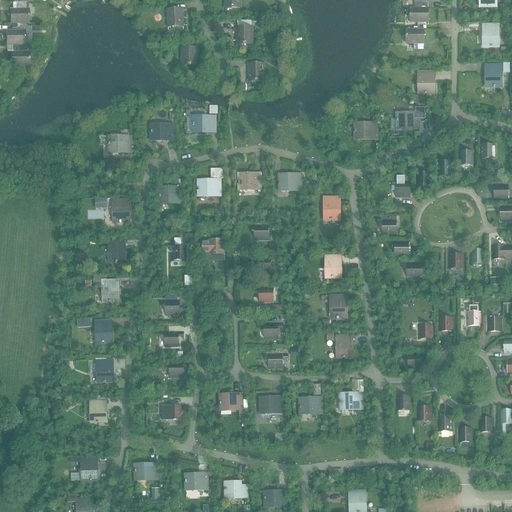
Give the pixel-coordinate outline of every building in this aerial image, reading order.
[(411,22),(428,22),(428,8),(411,8),(411,22)] [(11,10),(11,23),(28,23),(28,9),(11,10)] [(167,11),(167,26),(183,26),(183,11),(167,11)] [(507,24),(502,24),(502,23),(493,23),(493,25),(483,25),(483,47),(499,47),(499,27),(501,27),(501,29),(507,29),(507,24)] [(236,29),(236,43),(252,43),(252,28),(236,29)] [(414,51),(424,51),(424,30),(407,30),(406,43),(414,44),(414,51)] [(7,31),(7,45),(25,45),(24,31),(7,31)] [(181,49),(182,64),(197,64),(197,49),(181,49)] [(11,52),(11,66),(29,66),(29,52),(11,52)] [(288,60),(278,60),(278,69),(288,69),(288,60)] [(248,65),(248,80),(264,80),(264,65),(248,65)] [(485,65),(485,88),(501,87),(501,65),(485,65)] [(418,72),(418,94),(434,94),(434,72),(418,72)] [(218,115),(218,106),(210,106),(209,115),(218,115)] [(215,117),(191,117),(191,111),(186,111),(186,125),(193,125),(193,133),(215,132),(215,117)] [(397,113),(397,129),(419,129),(419,113),(397,113)] [(355,124),(355,140),(377,139),(377,124),(355,124)] [(151,125),(151,141),(173,141),(173,125),(151,125)] [(108,137),(108,153),(130,153),(130,137),(108,137)] [(480,146),(480,159),(495,158),(495,145),(480,146)] [(459,152),(459,165),(474,165),(474,152),(459,152)] [(437,162),(437,175),(452,175),(452,162),(437,162)] [(416,174),(416,187),(430,186),(430,173),(416,174)] [(238,175),(239,191),(261,190),(260,174),(238,175)] [(279,175),(279,191),(301,191),(301,175),(279,175)] [(408,182),(405,182),(405,177),(397,177),(397,182),(396,182),(396,197),(409,197),(408,182)] [(198,181),(198,197),(221,196),(220,180),(198,181)] [(494,185),(494,200),(507,199),(507,185),(494,185)] [(159,187),(159,204),(182,203),(181,187),(159,187)] [(323,198),(324,220),(340,220),(339,198),(323,198)] [(113,201),(114,222),(129,222),(129,200),(113,201)] [(511,206),(500,206),(500,221),(511,220),(511,206)] [(382,221),(383,235),(396,235),(396,220),(382,221)] [(255,226),(255,241),(268,241),(268,226),(255,226)] [(194,245),(194,236),(185,236),(185,245),(194,245)] [(210,241),(210,242),(204,242),(204,253),(210,253),(210,254),(224,254),(224,239),(217,239),(217,241),(210,241)] [(109,241),(110,263),(125,262),(125,240),(109,241)] [(395,242),(395,256),(408,256),(408,242),(395,242)] [(491,246),(491,259),(506,259),(506,246),(491,246)] [(171,247),(171,260),(185,260),(185,247),(171,247)] [(470,250),(470,263),(484,263),(484,250),(470,250)] [(448,255),(448,268),(463,267),(462,255),(448,255)] [(325,256),(325,278),(341,278),(341,256),(325,256)] [(257,258),(257,272),(271,272),(270,258),(257,258)] [(407,264),(407,278),(420,278),(420,263),(407,264)] [(206,275),(205,265),(196,265),(197,275),(206,275)] [(196,276),(186,276),(186,286),(197,286),(196,276)] [(102,281),(103,302),(119,302),(118,280),(102,281)] [(259,288),(259,302),(272,302),(272,288),(259,288)] [(330,296),(330,318),(346,318),(346,296),(330,296)] [(511,300),(511,299),(506,299),(506,301),(503,301),(503,314),(511,313),(511,310),(511,300)] [(166,301),(166,315),(179,315),(179,301),(166,301)] [(466,313),(467,326),(481,326),(481,313),(466,313)] [(438,319),(439,332),(453,331),(452,318),(438,319)] [(487,319),(487,332),(502,331),(501,318),(487,319)] [(95,321),(96,343),(112,343),(111,321),(95,321)] [(264,324),(264,338),(277,338),(277,329),(283,329),(283,324),(264,324)] [(418,326),(418,339),(432,339),(432,326),(418,326)] [(164,332),(165,347),(178,347),(178,332),(164,332)] [(335,336),(336,358),(352,358),(351,336),(335,336)] [(290,350),(290,357),(298,357),(299,348),(293,348),(293,350),(290,350)] [(269,354),(269,369),(282,369),(282,354),(269,354)] [(408,355),(408,369),(421,369),(421,355),(408,355)] [(96,361),(97,383),(113,382),(112,361),(96,361)] [(169,362),(169,377),(182,377),(182,362),(169,362)] [(245,410),(242,410),(241,394),(219,395),(220,411),(239,410),(239,423),(245,423),(245,410)] [(339,394),(339,410),(361,410),(361,394),(339,394)] [(259,398),(260,414),(282,413),(282,397),(259,398)] [(396,397),(396,410),(410,410),(410,397),(396,397)] [(299,399),(300,415),(322,414),(321,398),(299,399)] [(89,401),(90,423),(106,423),(105,400),(89,401)] [(183,420),(182,407),(162,407),(162,421),(176,420),(175,419),(183,420)] [(416,408),(417,421),(431,420),(431,407),(416,408)] [(511,410),(499,411),(499,424),(511,423),(511,410)] [(437,418),(437,431),(452,431),(452,418),(437,418)] [(478,419),(478,432),(493,432),(493,419),(478,419)] [(458,429),(458,442),(473,442),(473,429),(458,429)] [(96,459),(81,459),(80,457),(71,457),(71,464),(81,463),(81,489),(92,488),(92,481),(97,481),(96,459)] [(156,468),(148,468),(148,464),(135,465),(135,480),(157,480),(156,468)] [(207,478),(198,478),(198,474),(185,475),(185,491),(207,490),(207,478)] [(246,486),(238,486),(238,482),(224,483),(225,499),(247,498),(246,486)] [(349,492),(349,511),(365,511),(365,491),(349,492)] [(286,495),(277,496),(277,492),(264,492),(264,508),(286,507),(286,495)] [(88,499),(77,500),(77,497),(68,498),(68,504),(76,503),(76,511),(92,511),(92,507),(88,508),(88,499)]
